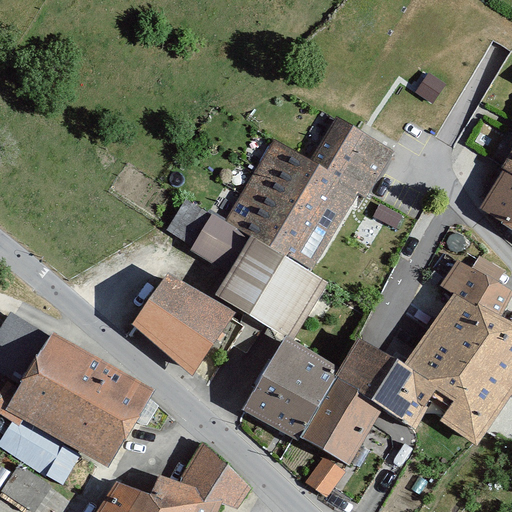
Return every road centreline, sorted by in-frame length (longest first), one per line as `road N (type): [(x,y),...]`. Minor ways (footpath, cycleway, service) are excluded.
road 1 (tertiary): [(303,511),(0,247)]
road 2 (residential): [(511,259),(413,157)]
